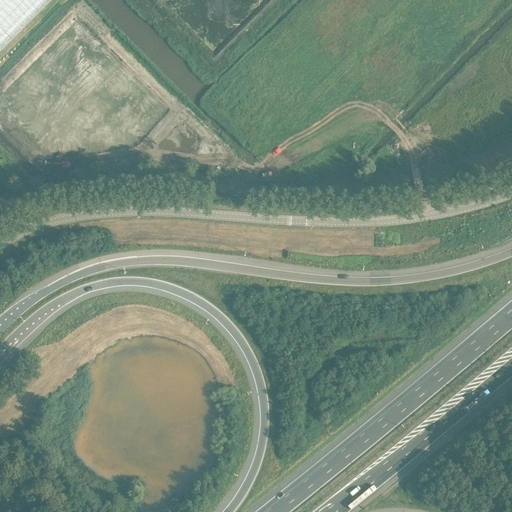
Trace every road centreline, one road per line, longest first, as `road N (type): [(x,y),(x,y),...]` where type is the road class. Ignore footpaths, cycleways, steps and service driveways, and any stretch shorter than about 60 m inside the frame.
road 1 (motorway): [(511,254),(396,282),(166,261),(110,265),(53,286),(0,328)]
road 2 (unclassified): [(0,245),(27,228),(84,215),(370,222),(511,193)]
road 3 (motorway): [(0,350),(53,304),(94,286),(145,283),(205,306),(248,353),(263,395),(259,458),(230,511)]
road 4 (motorway): [(511,316),(274,511)]
road 5 (motorway): [(332,511),(511,366)]
